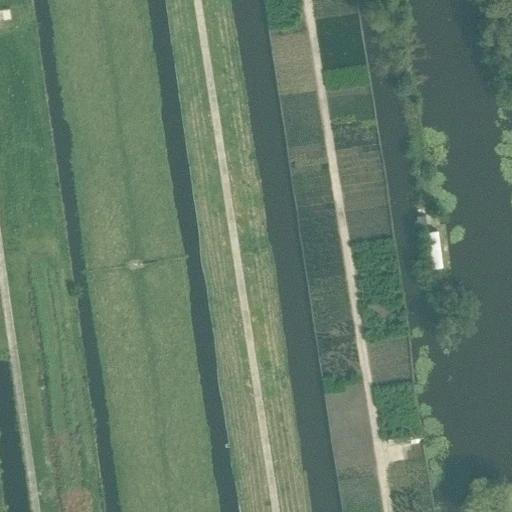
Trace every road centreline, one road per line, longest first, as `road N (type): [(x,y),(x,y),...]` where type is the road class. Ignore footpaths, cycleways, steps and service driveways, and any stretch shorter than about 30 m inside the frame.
road 1 (track): [(388,511),(307,0)]
road 2 (track): [(275,511),(197,0)]
road 3 (track): [(36,511),(0,257)]
